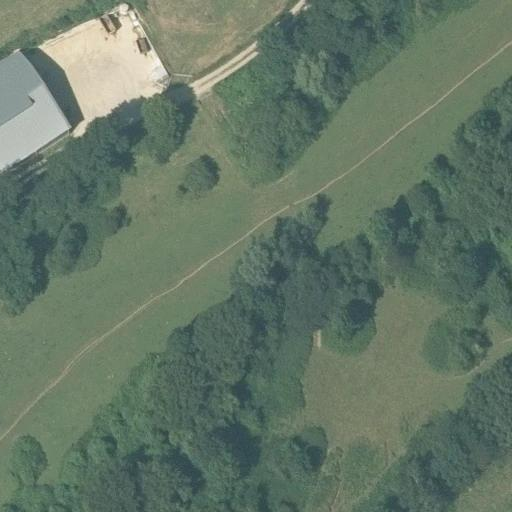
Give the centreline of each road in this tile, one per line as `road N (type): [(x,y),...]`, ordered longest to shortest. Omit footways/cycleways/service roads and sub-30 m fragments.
road 1 (unclassified): [(0,192),(174,97)]
road 2 (track): [(174,97),(269,37),(307,0)]
